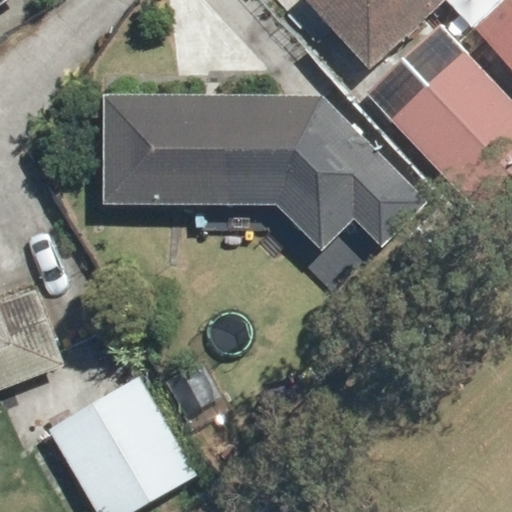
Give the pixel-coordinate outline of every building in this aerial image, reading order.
[(0,0),(0,8),(10,0),(0,0)] [(453,0),(319,0),(318,1),(390,68),(453,0)] [(511,39),(511,0),(492,17),(511,39)] [(511,121),(511,91),(471,53),(403,125),(459,178),(511,121)] [(117,199),(289,203),(336,249),(368,217),(394,243),(442,194),(340,93),(120,88),(117,199)] [(0,281),(0,359),(10,384),(72,359),(44,288),(22,296),(14,276),(0,281)] [(154,373),(61,425),(109,511),(146,511),(211,475),(154,373)]
